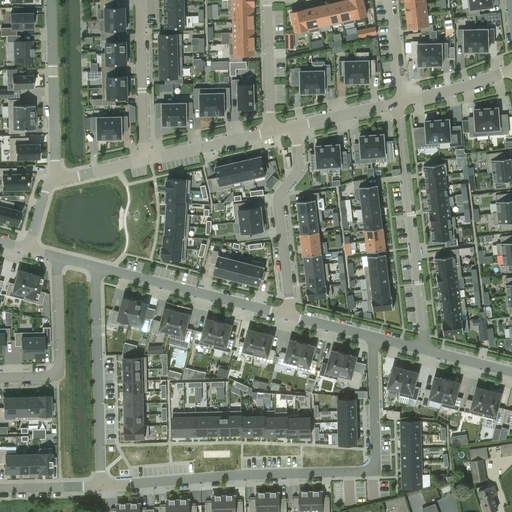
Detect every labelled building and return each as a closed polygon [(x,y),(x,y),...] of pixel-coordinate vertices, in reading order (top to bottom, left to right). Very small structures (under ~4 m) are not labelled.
[(233,11),(253,11),(253,6),(254,6),(253,0),(242,0),(228,0),(228,12),(233,11)] [(355,22),(355,18),(354,18),(350,0),(348,0),(338,2),(343,23),(342,23),(343,25),(355,22)] [(350,0),(354,18),(355,18),(366,15),(362,0),(350,0)] [(467,0),(469,9),(466,9),(467,17),(480,15),(479,8),(493,6),(492,5),(492,3),(493,3),(493,0),(467,0)] [(113,2),(100,2),(100,9),(105,9),(105,19),(127,19),(127,11),(125,11),(125,7),(113,8),(113,2)] [(326,5),(331,25),(342,23),(343,23),(338,2),(326,5)] [(425,3),(406,6),(407,16),(426,14),(426,8),(425,3)] [(184,16),(184,5),(164,6),(165,17),(184,16)] [(319,28),(320,28),(331,25),(326,5),(315,8),(319,28)] [(319,28),(315,8),(303,10),(303,11),(308,33),(309,33),(320,30),(320,28),(319,28)] [(309,34),(309,33),(308,33),(303,11),(303,10),(291,13),(296,36),(297,36),(309,34)] [(233,11),(233,22),(253,21),(253,11),(233,11)] [(11,28),(0,28),(1,36),(6,36),(16,35),(15,29),(32,28),(32,22),(34,22),(34,15),(32,15),(32,13),(10,14),(11,28)] [(426,14),(407,16),(408,28),(420,26),(421,32),(433,31),(432,24),(428,24),(426,14)] [(186,16),(184,16),(165,17),(165,28),(186,27),(186,16)] [(106,30),(101,30),(101,36),(114,36),(114,30),(126,30),(125,27),(127,26),(127,19),(105,19),(106,30)] [(253,21),(233,22),(234,32),(234,33),(253,32),(253,21)] [(366,29),(358,31),(359,38),(368,36),(366,29)] [(476,51),(475,29),(457,30),(458,42),(464,42),(464,52),(465,52),(465,53),(472,53),(472,51),(476,51)] [(494,29),(475,29),(476,51),(480,51),(480,53),(487,52),(487,51),(488,51),(488,41),(494,41),(494,29)] [(253,43),(253,32),(234,33),(234,32),(229,32),(229,44),(234,44),(253,43)] [(181,34),(159,34),(159,46),(182,45),(181,34)] [(16,35),(6,36),(7,40),(7,42),(7,60),(14,60),(14,64),(32,63),(32,51),(32,41),(20,42),(20,35),(16,35)] [(285,35),(286,50),(294,50),(293,35),(285,35)] [(114,36),(101,36),(101,43),(106,43),(106,53),(128,53),(128,45),(126,45),(126,42),(114,42),(114,36)] [(430,65),(429,43),(429,41),(411,42),(412,56),(418,56),(418,66),(419,66),(419,67),(426,67),(426,65),(430,65)] [(254,54),(253,43),(234,44),(234,54),(229,54),(230,61),(242,61),(242,55),(254,54)] [(447,43),(429,43),(430,65),(434,65),(434,67),(441,66),(441,65),(442,65),(442,55),(448,55),(447,43)] [(182,45),(159,46),(159,56),(177,56),(182,56),(182,45)] [(106,53),(101,53),(102,71),(115,70),(114,64),(126,64),(126,61),(128,61),(128,53),(106,53)] [(177,56),(159,56),(160,67),(177,67),(177,66),(177,56)] [(375,60),(357,61),(357,83),(361,82),(362,84),(368,84),(368,82),(369,82),(369,72),(375,72),(375,60)] [(357,83),(357,61),(338,61),(339,73),(345,73),(345,83),(346,83),(347,84),(353,84),(353,83),(357,83)] [(247,62),(230,63),(230,77),(237,77),(236,70),(247,70),(247,62)] [(177,67),(160,67),(160,78),(183,78),(182,66),(177,66),(177,67)] [(313,93),(312,68),(291,69),(292,83),(300,83),(300,93),(302,93),(302,95),(308,94),(308,93),(313,93)] [(330,68),(312,68),(313,93),(317,93),(317,94),(323,94),(323,93),(325,93),(324,83),(330,82),(330,68)] [(115,70),(102,71),(102,88),(129,87),(129,79),(127,79),(127,76),(115,76),(115,70)] [(94,73),(86,74),(87,82),(95,81),(94,73)] [(19,89),(33,88),(33,75),(11,76),(12,82),(7,82),(7,90),(12,90),(19,90),(19,89)] [(253,84),(239,85),(238,80),(231,80),(232,95),(238,95),(238,109),(245,109),(245,110),(251,110),(251,108),(253,108),(253,84)] [(129,87),(102,88),(103,105),(116,105),(115,99),(127,98),(127,95),(128,95),(129,95),(129,87)] [(208,115),(212,115),(211,88),(193,89),(194,106),(200,105),(200,115),(202,115),(202,117),(208,117),(208,115)] [(211,88),(212,115),(217,115),(217,116),(223,116),(223,115),(224,115),(224,105),(230,105),(230,88),(211,88)] [(20,100),(8,101),(8,118),(25,117),(34,117),(34,110),(34,106),(30,106),(21,106),(20,100)] [(174,125),(174,103),(156,103),(156,116),(162,115),(162,125),(164,125),(164,127),(170,127),(170,125),(174,125)] [(192,103),(174,103),(174,125),(179,125),(179,126),(185,126),(185,125),(187,125),(186,115),(192,115),(192,103)] [(490,108),(487,108),(489,135),(508,133),(507,117),(499,117),(498,107),(497,107),(496,106),(490,106),(490,108)] [(489,135),(487,108),(482,109),(481,107),(475,108),(475,109),(474,109),(475,119),(469,120),(470,136),(489,135)] [(127,116),(109,117),(110,139),(114,139),(114,140),(120,140),(120,139),(122,138),(121,129),(127,128),(127,116)] [(25,117),(8,118),(8,123),(8,135),(21,134),(21,128),(25,128),(34,128),(34,120),(34,117),(25,117)] [(110,139),(109,117),(91,117),(91,129),(97,129),(98,139),(99,139),(99,141),(105,140),(105,139),(110,139)] [(441,120),(437,120),(438,142),(439,142),(450,141),(451,146),(462,145),(460,128),(450,129),(449,119),(447,119),(447,118),(441,118),(441,120)] [(438,142),(437,120),(432,120),(432,119),(426,119),(426,121),(425,121),(425,131),(419,131),(421,148),(440,146),(439,142),(438,142)] [(371,135),(373,162),(394,160),(392,143),(384,144),(383,134),(382,134),(382,133),(375,133),(376,134),(371,135)] [(355,163),(373,162),(371,135),(367,135),(367,134),(361,134),(361,136),(359,136),(360,146),(354,146),(355,163)] [(23,138),(9,139),(10,160),(14,159),(14,160),(39,159),(39,143),(38,143),(38,144),(28,144),(24,144),(23,138)] [(331,145),(327,145),(329,169),(347,168),(346,154),(340,154),(339,144),(338,144),(338,143),(331,143),(331,145)] [(329,169),(327,145),(323,145),(323,144),(316,144),(317,146),(315,146),(316,156),(310,156),(311,171),(329,169)] [(493,171),(511,169),(510,158),(511,158),(507,158),(506,151),(486,154),(488,172),(493,172),(493,171)] [(261,157),(249,160),(253,177),(254,177),(265,174),(264,171),(267,170),(265,162),(262,163),(261,157)] [(249,160),(238,162),(243,184),(255,182),(254,177),(253,177),(249,160)] [(238,162),(227,165),(232,187),(233,187),(233,188),(243,186),(243,184),(238,162)] [(445,174),(445,175),(447,174),(446,163),(423,166),(424,166),(425,177),(445,174)] [(218,177),(211,178),(214,191),(232,187),(227,165),(215,167),(218,177)] [(11,168),(0,168),(0,175),(2,176),(2,190),(27,189),(27,174),(16,174),(11,174),(11,168)] [(511,172),(511,169),(493,171),(493,172),(494,182),(493,182),(494,182),(495,189),(510,187),(509,181),(511,180),(511,172)] [(446,185),(445,175),(445,174),(425,177),(426,188),(446,185)] [(166,180),(166,191),(167,191),(167,190),(185,191),(185,192),(190,192),(190,180),(168,178),(168,180),(166,180)] [(359,187),(360,198),(378,196),(377,185),(378,185),(366,186),(366,179),(353,181),(354,188),(359,187)] [(273,186),(268,182),(265,186),(270,190),(273,186)] [(428,198),(448,196),(446,185),(426,188),(428,198)] [(167,191),(166,202),(167,202),(184,203),(184,202),(185,192),(185,191),(167,190),(167,191)] [(297,202),(298,213),(318,210),(317,200),(320,199),(319,192),(306,194),(307,200),(296,201),(296,202),(297,202)] [(496,202),(497,212),(498,213),(511,211),(511,199),(511,200),(511,193),(495,195),(496,201),(496,202)] [(361,208),(380,206),(378,196),(360,198),(361,208)] [(428,198),(429,209),(449,207),(449,206),(448,196),(428,198)] [(0,199),(0,221),(17,226),(21,211),(11,209),(13,203),(0,199)] [(167,202),(167,213),(185,214),(185,202),(184,202),(184,203),(167,202)] [(246,202),(233,204),(235,222),(240,222),(240,221),(263,219),(262,211),(261,211),(260,207),(247,209),(246,202)] [(381,217),(380,206),(361,208),(363,219),(381,217)] [(430,220),(455,217),(453,206),(449,206),(449,207),(429,209),(430,214),(429,214),(430,220)] [(318,210),(298,213),(300,223),(317,221),(317,222),(322,221),(321,209),(318,210)] [(511,211),(498,213),(497,212),(493,213),(494,224),(499,224),(500,231),(511,229),(511,211)] [(167,213),(166,225),(189,226),(189,214),(185,214),(167,213)] [(381,217),(363,219),(364,230),(382,228),(381,217)] [(456,228),(455,217),(430,220),(431,226),(431,230),(454,228),(456,228)] [(242,233),(237,234),(238,240),(250,239),(250,232),(263,231),(262,226),(264,226),(263,219),(240,221),(240,222),(242,233)] [(301,234),(319,232),(317,222),(317,221),(300,223),(301,234)] [(165,235),(165,236),(187,237),(187,238),(188,238),(189,226),(166,225),(165,235)] [(364,230),(366,241),(384,238),(383,227),(382,228),(364,230)] [(455,239),(454,228),(431,230),(433,241),(432,241),(432,242),(444,240),(445,247),(458,245),(457,239),(455,239)] [(300,234),(301,245),(320,243),(319,232),(301,234),(300,234)] [(163,247),(186,249),(187,238),(187,237),(165,236),(165,235),(164,235),(163,247)] [(498,255),(503,255),(502,254),(511,253),(511,235),(500,236),(501,243),(496,244),(498,255)] [(384,238),(366,241),(367,251),(366,251),(366,252),(385,250),(384,238)] [(320,243),(301,245),(302,253),(303,253),(303,255),(322,253),(321,253),(320,243)] [(162,247),(161,257),(163,257),(163,259),(185,261),(186,249),(163,247),(162,247)] [(436,269),(460,266),(459,255),(470,254),(470,247),(458,249),(446,250),(446,257),(434,258),(434,259),(435,259),(436,269)] [(213,250),(210,263),(216,264),(214,274),(225,277),(230,259),(231,257),(219,254),(220,252),(213,250)] [(303,255),(305,266),(322,264),(321,254),(322,254),(322,253),(303,255)] [(511,253),(502,254),(503,255),(504,265),(503,265),(504,265),(505,272),(511,271),(511,253)] [(368,257),(369,267),(386,265),(385,254),(386,254),(367,256),(367,257),(368,257)] [(483,257),(479,257),(479,264),(492,262),(491,256),(483,257)] [(230,259),(225,277),(236,279),(241,262),(230,259)] [(252,265),(247,282),(259,285),(260,280),(263,281),(266,272),(262,271),(264,263),(252,260),(251,265),(252,265)] [(241,262),(236,279),(247,282),(252,265),(251,265),(241,262)] [(322,264),(305,266),(306,277),(328,274),(327,263),(322,264)] [(364,267),(365,278),(388,275),(386,265),(369,267),(364,267)] [(462,277),(460,266),(436,269),(437,274),(436,274),(437,280),(457,278),(462,277)] [(8,282),(5,295),(23,299),(23,300),(30,274),(28,273),(28,272),(20,270),(19,271),(17,271),(14,284),(8,282)] [(23,299),(22,300),(41,305),(42,304),(44,292),(38,291),(42,277),(31,274),(30,274),(23,300),(23,299)] [(330,285),(328,274),(306,277),(307,287),(307,288),(330,285)] [(367,289),(389,286),(388,275),(365,278),(367,289)] [(438,286),(439,291),(458,288),(464,288),(463,277),(462,277),(457,278),(437,280),(438,286)] [(307,288),(307,287),(306,287),(308,300),(308,299),(327,297),(332,296),(331,284),(330,285),(307,288)] [(390,297),(389,286),(367,289),(368,299),(368,300),(390,297)] [(458,288),(439,291),(440,301),(459,299),(458,288)] [(368,300),(368,299),(367,300),(368,311),(373,311),(374,311),(374,310),(392,308),(392,309),(393,309),(391,296),(391,297),(390,297),(368,300)] [(114,310),(110,323),(117,324),(119,320),(129,322),(130,322),(135,301),(134,301),(135,300),(123,297),(120,312),(114,310)] [(464,298),(459,299),(440,301),(441,312),(461,310),(465,309),(464,298)] [(135,301),(130,322),(141,325),(140,329),(147,331),(150,319),(144,317),(147,307),(147,304),(145,304),(146,302),(138,300),(137,302),(135,301)] [(155,320),(152,333),(159,334),(160,330),(171,332),(172,332),(177,312),(175,311),(175,310),(167,308),(167,309),(165,309),(162,322),(155,320)] [(442,322),(442,323),(462,320),(461,310),(441,312),(442,322)] [(171,332),(170,337),(189,342),(192,329),(186,328),(189,315),(177,312),(172,332),(171,332)] [(480,331),(487,331),(487,328),(486,318),(481,319),(479,319),(480,331)] [(197,331),(194,343),(212,348),(219,321),(213,320),(213,321),(207,319),(203,332),(197,331)] [(462,320),(442,323),(444,335),(444,334),(463,332),(462,320)] [(219,321),(212,348),(231,352),(234,340),(228,338),(231,325),(224,324),(225,323),(219,321)] [(42,332),(32,332),(32,357),(44,356),(43,345),(50,345),(49,327),(42,327),(42,332)] [(9,328),(0,328),(0,353),(3,353),(3,341),(9,341),(9,328)] [(239,341),(236,354),(243,355),(243,353),(254,356),(260,333),(248,330),(245,343),(239,341)] [(32,332),(14,333),(14,346),(21,346),(21,357),(32,357),(32,332)] [(254,356),(253,358),(272,363),(275,350),(269,349),(272,336),(270,335),(271,334),(263,332),(262,333),(260,333),(254,356)] [(280,352),(277,364),(296,369),(302,342),(297,341),(296,342),(290,340),(287,353),(280,352)] [(302,342),(296,369),(314,373),(317,361),(311,359),(314,346),(308,345),(308,344),(302,342)] [(322,362),(319,375),(337,379),(344,353),(338,351),(338,352),(332,351),(328,364),(322,362)] [(344,353),(337,379),(349,382),(348,385),(359,388),(363,373),(353,370),(356,357),(349,355),(350,354),(344,353)] [(141,358),(123,359),(123,371),(141,370),(141,358)] [(218,366),(216,375),(227,377),(229,369),(218,366)] [(393,367),(388,387),(399,390),(400,390),(405,370),(403,369),(404,368),(395,366),(395,367),(393,367)] [(141,370),(123,371),(123,382),(141,381),(141,370)] [(399,390),(398,395),(417,400),(420,387),(414,386),(417,373),(405,370),(400,390),(399,390)] [(425,388),(421,404),(428,406),(430,400),(441,403),(447,379),(442,378),(441,379),(435,377),(432,390),(425,388)] [(441,403),(440,406),(459,410),(462,398),(456,396),(459,383),(453,382),(453,381),(447,379),(441,403)] [(141,381),(123,382),(124,393),(142,393),(141,381)] [(268,382),(261,381),(260,387),(266,389),(268,382)] [(467,399),(464,412),(482,416),(489,391),(476,388),(473,401),(467,399)] [(489,391),(482,416),(493,419),(493,422),(500,424),(504,408),(497,407),(501,394),(499,393),(499,392),(491,390),(491,391),(489,391)] [(142,393),(124,393),(124,405),(142,404),(142,393)] [(3,408),(0,407),(0,420),(16,420),(16,415),(15,415),(15,397),(15,396),(10,396),(10,398),(3,398),(3,408)] [(38,396),(37,396),(37,397),(38,397),(38,420),(50,420),(50,411),(54,410),(54,403),(50,404),(49,396),(38,396)] [(26,397),(15,397),(15,415),(16,415),(26,415),(27,415),(26,397)] [(27,415),(26,415),(26,420),(38,420),(38,397),(37,397),(26,397),(27,415)] [(356,399),(338,399),(338,411),(356,410),(356,399)] [(142,404),(124,405),(124,416),(142,416),(142,404)] [(356,410),(338,411),(338,422),(356,421),(356,410)] [(142,416),(124,416),(125,427),(143,427),(142,416)] [(218,417),(207,418),(207,436),(215,436),(215,435),(219,435),(218,417)] [(230,417),(218,417),(219,435),(230,434),(230,417)] [(242,417),(230,417),(230,434),(241,434),(241,418),(242,418),(242,417)] [(241,434),(241,435),(253,435),(252,417),(242,418),(241,418),(241,434)] [(264,417),(252,417),(253,435),(264,434),(264,418),(264,417)] [(287,417),(275,418),(276,436),(283,436),(283,435),(287,435),(287,418),(287,417)] [(184,418),(172,419),(173,436),(184,436),(184,418)] [(195,418),(184,418),(184,436),(196,435),(195,418)] [(207,418),(195,418),(196,435),(200,435),(200,436),(207,436),(207,418)] [(264,434),(264,435),(268,435),(268,436),(276,436),(275,418),(264,418),(264,434)] [(287,435),(287,436),(299,435),(298,418),(287,418),(287,435)] [(309,418),(298,418),(299,435),(310,435),(309,418)] [(356,421),(338,422),(338,433),(356,433),(356,421)] [(420,421),(400,421),(400,435),(421,434),(420,421)] [(125,427),(124,427),(124,440),(143,439),(143,427),(125,427)] [(356,433),(338,433),(339,445),(357,444),(356,433)] [(421,434),(400,435),(401,448),(421,448),(421,434)] [(452,445),(458,444),(457,435),(450,436),(452,445)] [(511,443),(503,444),(503,455),(511,454),(511,443)] [(0,463),(5,463),(5,473),(12,473),(12,474),(16,474),(16,473),(17,472),(16,455),(17,455),(17,452),(16,452),(15,446),(0,446),(0,463)] [(486,447),(469,450),(471,461),(473,481),(485,479),(484,474),(482,460),(488,459),(486,447)] [(51,448),(38,449),(39,454),(40,472),(39,472),(51,472),(51,465),(56,465),(55,458),(51,458),(51,448)] [(421,448),(401,448),(401,462),(421,461),(421,448)] [(148,463),(165,462),(164,450),(148,451),(148,463)] [(131,454),(131,465),(145,465),(145,453),(131,454)] [(17,455),(16,455),(17,472),(28,472),(28,454),(17,455)] [(39,454),(28,454),(28,472),(39,472),(40,472),(39,454)] [(421,461),(401,462),(402,475),(422,474),(421,461)] [(422,474),(402,475),(402,488),(422,488),(422,474)] [(486,511),(497,509),(492,495),(496,494),(493,486),(477,491),(484,511),(486,511)] [(322,491),(310,492),(310,511),(329,511),(329,497),(322,497),(322,491)] [(299,498),(292,498),(292,511),(310,511),(310,492),(299,492),(299,498)] [(256,499),(249,499),(249,511),(267,511),(267,493),(256,493),(256,499)] [(267,511),(286,511),(286,498),(279,498),(279,493),(267,493),(267,511)] [(212,502),(205,502),(205,511),(224,511),(224,496),(212,496),(212,502)] [(235,496),(224,496),(224,511),(242,511),(242,501),(235,501),(235,496)] [(166,506),(159,506),(159,511),(177,511),(178,500),(166,500),(166,506)] [(189,500),(178,500),(177,511),(196,511),(196,505),(189,505),(189,500)] [(424,507),(422,508),(423,511),(436,511),(438,511),(435,503),(424,507)]
